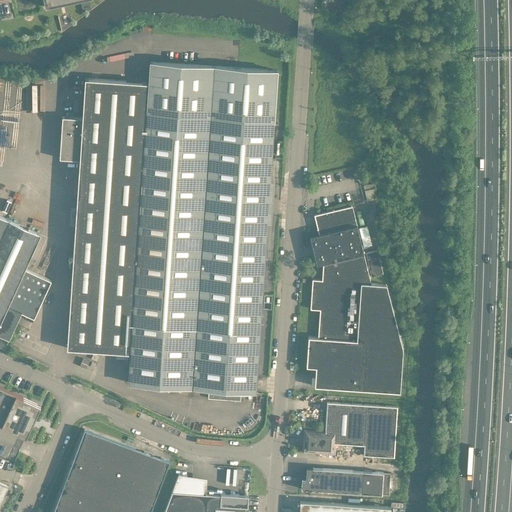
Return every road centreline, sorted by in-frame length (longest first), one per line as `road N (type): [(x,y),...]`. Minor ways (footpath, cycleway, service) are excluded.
road 1 (motorway): [(486,0),(488,214),(474,511)]
road 2 (unclassified): [(278,456),(307,0)]
road 3 (unclassified): [(278,456),(181,444),(77,397)]
road 4 (motorway): [(501,511),(511,331)]
road 5 (unclassified): [(24,511),(77,397)]
